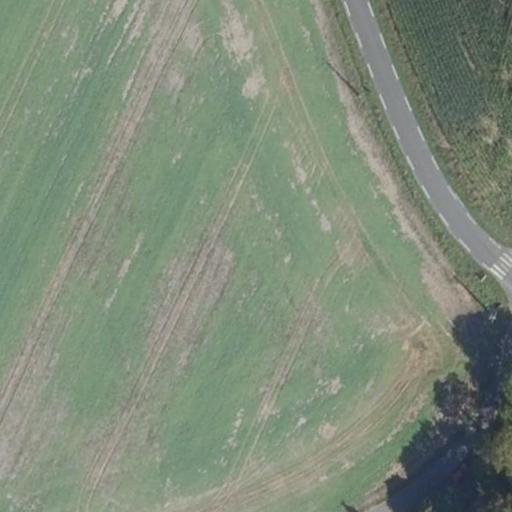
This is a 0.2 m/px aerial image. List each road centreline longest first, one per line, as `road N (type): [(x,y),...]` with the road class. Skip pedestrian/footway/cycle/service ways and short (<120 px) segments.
road 1 (tertiary): [(357,0),(430,178),(457,221),(511,272)]
road 2 (residential): [(392,511),(451,467),(511,367)]
